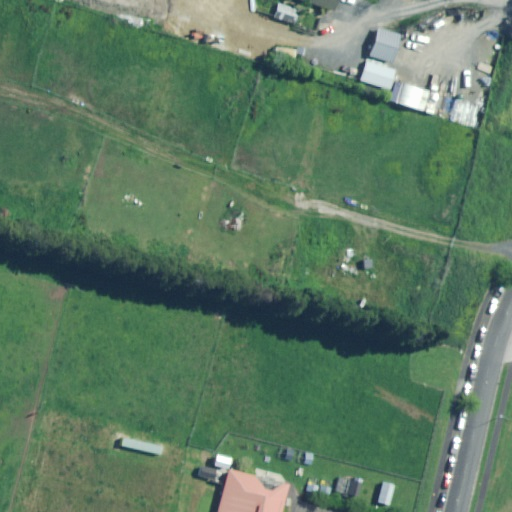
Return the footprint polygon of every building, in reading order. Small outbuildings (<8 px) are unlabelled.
[(298,0),(330,12),(334,0),(298,0)] [(296,8),(278,2),(273,18),(292,23),(296,8)] [(398,35),(375,28),(367,56),(389,63),(398,35)] [(393,70),(363,61),(357,81),(388,89),(393,70)] [(238,473),(229,471),(218,511),(280,511),(286,491),(287,486),(268,481),(238,473)] [(392,486),(381,483),(376,503),(386,505),(392,486)]
